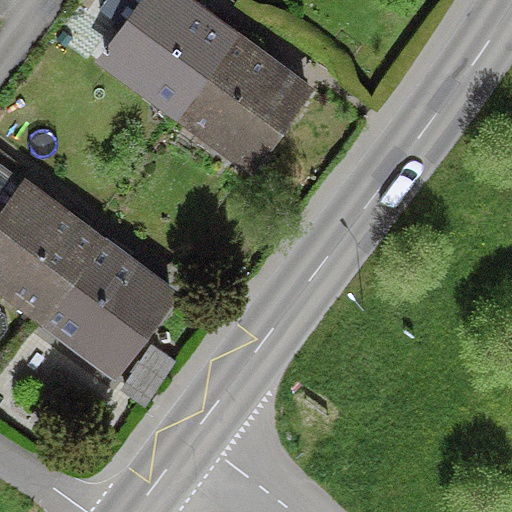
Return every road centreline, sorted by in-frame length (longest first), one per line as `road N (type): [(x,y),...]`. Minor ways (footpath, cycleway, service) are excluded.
road 1 (secondary): [(195,434),(511,3)]
road 2 (residential): [(195,434),(294,511)]
